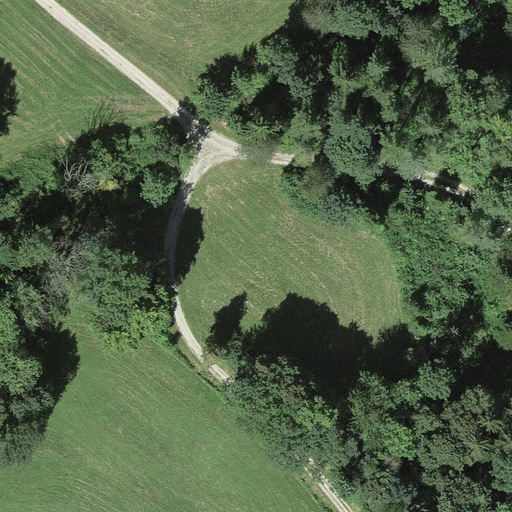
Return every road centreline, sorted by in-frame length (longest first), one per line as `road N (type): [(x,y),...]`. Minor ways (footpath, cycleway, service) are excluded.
road 1 (track): [(212,137),(164,254),(165,290),(199,359),(350,511)]
road 2 (track): [(511,219),(433,176),(253,151),(212,137)]
road 3 (track): [(42,0),(212,137)]
